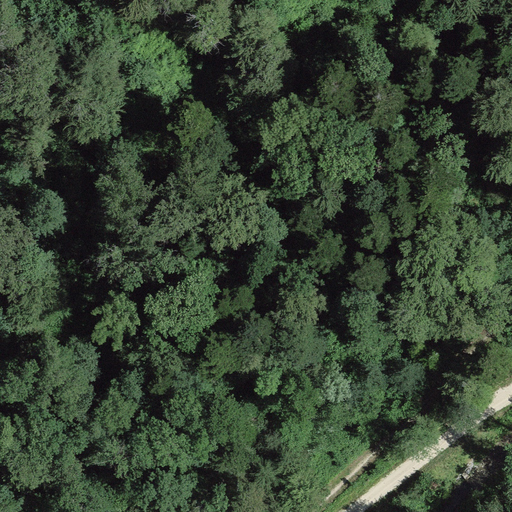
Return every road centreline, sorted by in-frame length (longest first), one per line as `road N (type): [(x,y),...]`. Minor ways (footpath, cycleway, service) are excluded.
road 1 (track): [(321,511),(511,318)]
road 2 (track): [(351,511),(511,390)]
